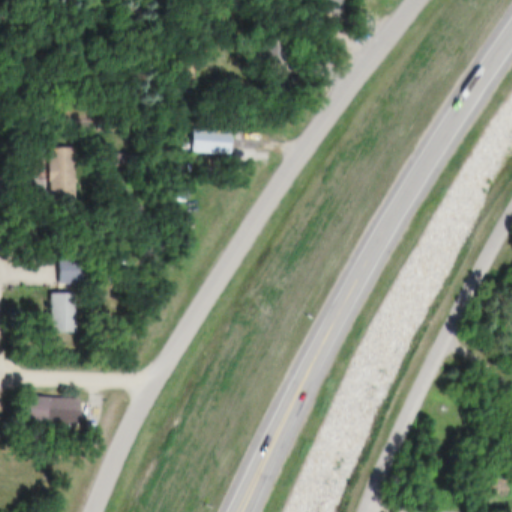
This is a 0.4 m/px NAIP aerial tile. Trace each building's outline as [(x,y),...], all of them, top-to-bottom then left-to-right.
[(316,0),(316,13),(340,14),(340,0),(316,0)] [(280,33),(279,59),(254,59),(254,33),(280,33)] [(180,125),(224,129),(222,153),(178,149),(180,125)] [(40,145),(67,146),(66,193),(39,192),(40,145)] [(53,210),(77,210),(77,148),(53,148),(53,210)] [(234,226),(256,228),(258,209),(266,209),(270,156),(240,153),(234,226)] [(118,166),(126,166),(126,155),(118,155),(118,166)] [(46,256),(73,256),(73,279),(47,279),(46,256)] [(83,284),(83,260),(60,260),(60,284),(83,284)] [(37,290),(63,289),(63,328),(38,328),(37,290)] [(77,333),(77,294),(52,294),(52,333),(77,333)] [(12,392),(68,394),(67,420),(11,417),(12,392)] [(96,487),(117,496),(134,456),(113,447),(96,487)]
